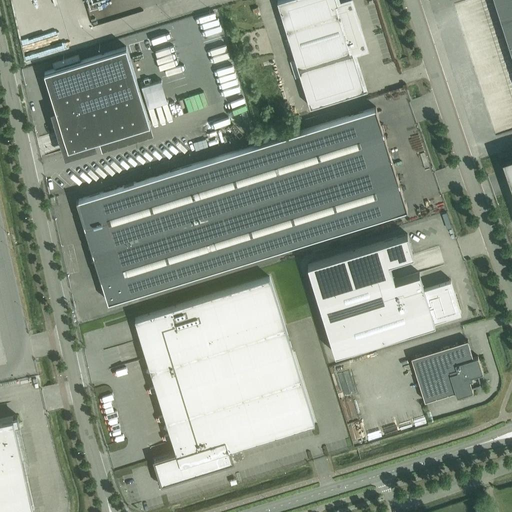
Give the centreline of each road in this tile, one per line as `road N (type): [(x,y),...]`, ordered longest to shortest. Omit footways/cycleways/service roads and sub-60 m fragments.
road 1 (unclassified): [(108,508),(0,49)]
road 2 (unclassified): [(511,297),(407,0)]
road 3 (unknown): [(485,321),(399,347),(412,402),(425,414),(494,390),(501,372)]
road 4 (unclassified): [(381,474),(389,496),(408,503),(511,467)]
road 5 (unknown): [(55,0),(71,14),(106,23),(194,0)]
road 6 (unclassified): [(381,474),(259,511)]
road 7 (unknown): [(370,0),(394,82),(432,69)]
